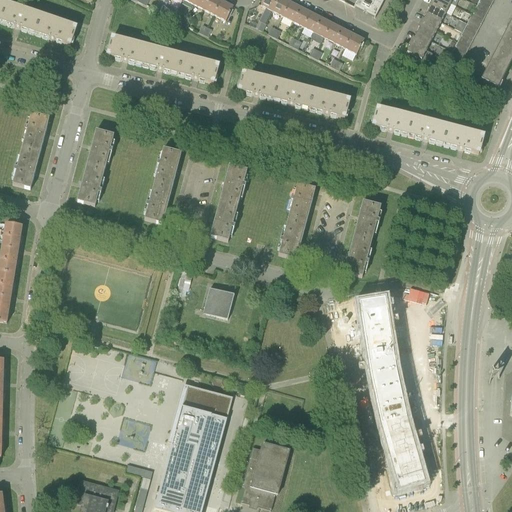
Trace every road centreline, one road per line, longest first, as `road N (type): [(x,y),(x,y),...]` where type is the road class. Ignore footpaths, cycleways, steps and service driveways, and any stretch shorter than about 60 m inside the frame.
road 1 (residential): [(471,190),(353,144),(85,72)]
road 2 (tertiary): [(472,511),(467,354),(487,222)]
road 3 (residential): [(375,511),(331,307),(315,285)]
road 4 (residential): [(50,212),(85,72)]
road 5 (residential): [(315,285),(182,249)]
road 6 (residential): [(182,249),(50,212)]
road 7 (residential): [(29,344),(50,212)]
road 8 (residential): [(26,476),(29,344)]
